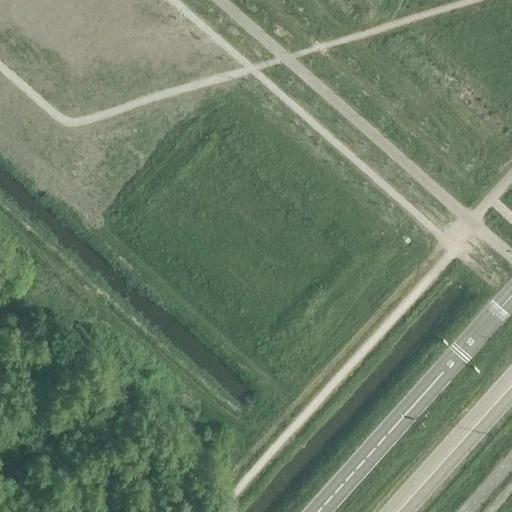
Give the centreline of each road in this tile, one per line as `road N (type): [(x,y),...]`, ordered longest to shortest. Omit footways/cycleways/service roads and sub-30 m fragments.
road 1 (unknown): [(261,0),(490,198)]
road 2 (secondary): [(319,511),(511,295)]
